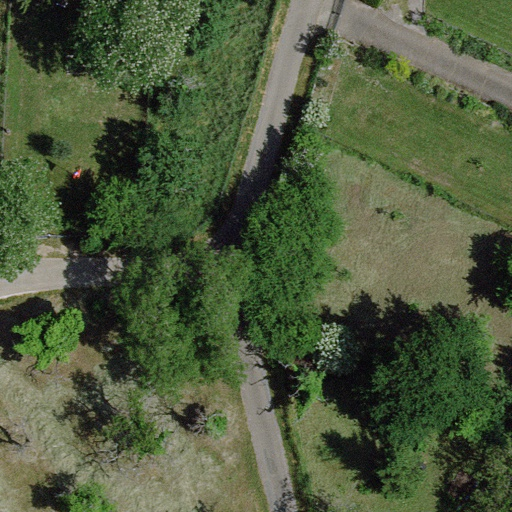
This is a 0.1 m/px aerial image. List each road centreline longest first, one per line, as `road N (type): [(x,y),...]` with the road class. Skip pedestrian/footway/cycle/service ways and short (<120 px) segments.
road 1 (track): [(237,272),(313,0)]
road 2 (track): [(286,511),(237,272)]
road 3 (track): [(237,272),(46,273),(0,283)]
